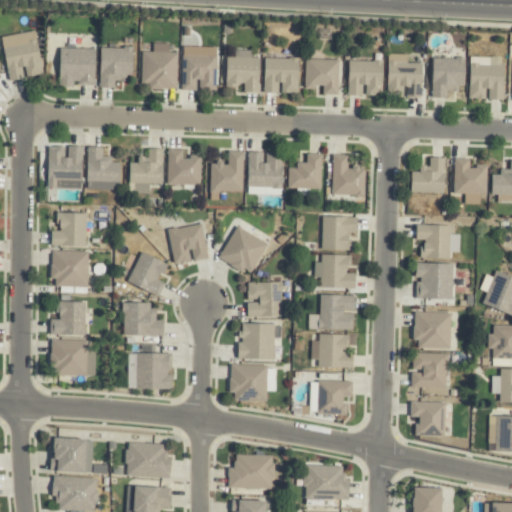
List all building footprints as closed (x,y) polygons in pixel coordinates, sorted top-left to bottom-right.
[(0,34),(5,78),(23,76),(23,74),(39,72),(34,30),(0,34)] [(176,51),(167,50),(168,42),(151,41),(151,50),(140,50),(139,82),(147,82),(147,86),(175,87),(176,51)] [(216,45),(181,44),(179,88),(196,88),(215,88),(216,45)] [(129,80),(130,46),(99,45),(97,85),(113,86),(113,79),(129,80)] [(93,46),(58,46),(59,84),(72,84),(72,82),(94,82),(93,46)] [(225,55),(224,84),(242,84),(242,90),(258,90),(258,56),(250,55),(250,49),(234,48),(233,55),(225,55)] [(385,93),(405,94),(405,95),(420,95),(421,61),(406,61),(406,52),(386,52),(385,93)] [(501,98),(502,55),(468,54),(467,96),(486,97),(486,98),(501,98)] [(263,55),(262,90),(278,91),(278,90),(296,91),(298,57),(263,55)] [(430,95),(446,96),(446,87),(463,87),(464,56),(431,55),(430,95)] [(303,86),(321,86),(321,93),(336,93),(337,58),(304,57),(303,86)] [(347,58),(346,93),(362,93),(380,93),(381,59),(347,58)] [(80,187),(81,144),(64,144),(64,145),(46,144),(45,186),(80,187)] [(118,160),(110,160),(110,154),(100,154),(100,145),(86,144),(84,187),(117,188),(118,160)] [(161,147),(146,146),(146,155),(136,155),(136,161),(127,161),(127,191),(148,192),(148,181),(161,182),(161,147)] [(165,182),(199,183),(199,154),(181,154),(181,147),(166,147),(165,182)] [(208,198),(217,199),(217,189),(241,190),(242,149),(227,149),(226,161),(209,160),(208,198)] [(281,151),(263,151),(263,150),(246,150),(245,192),(280,193),(281,151)] [(286,186),(296,187),(296,192),(308,193),(308,187),(319,187),(320,152),(305,151),(304,161),(294,160),(294,166),(286,166),(286,186)] [(347,153),(330,152),(330,193),(362,193),(363,164),(347,164),(347,153)] [(410,170),(409,190),(443,191),(444,156),(428,156),(428,164),(418,163),(418,170),(410,170)] [(485,164),(467,164),(467,157),(452,156),(451,192),(463,192),(463,202),(478,202),(479,192),(485,192),(485,164)] [(511,158),(509,159),(508,167),(498,167),(498,173),(490,173),(489,193),(498,193),(498,200),(511,200),(511,158)] [(49,244),(84,245),(84,211),(55,210),(55,229),(49,229),(49,244)] [(355,216),(321,214),(319,248),(348,249),(349,231),(355,231),(355,216)] [(205,256),(200,222),(166,228),(172,262),(205,256)] [(458,250),(458,232),(449,232),(449,223),(415,223),(414,238),(419,238),(419,256),(448,257),(448,250),(458,250)] [(218,257),(250,273),(265,240),(233,225),(218,257)] [(53,284),(86,285),(87,249),(50,249),(49,276),(54,277),(53,284)] [(157,278),(164,262),(139,250),(125,280),(157,295),(163,281),(157,278)] [(319,286),(353,287),(353,272),(347,272),(348,253),(319,252),(319,261),(313,261),(313,276),(319,276),(319,286)] [(414,296),(451,297),(452,262),(415,261),(414,278),(415,278),(414,296)] [(511,275),(494,269),(481,302),(511,314),(511,275)] [(245,315),(281,315),(280,280),(245,281),(246,299),(245,299),(245,315)] [(353,293),(318,293),(318,313),(307,313),(306,327),(351,328),(352,310),(353,310),(353,293)] [(48,333),(83,334),(83,300),(56,300),(55,318),(48,317),(48,333)] [(154,318),(155,302),(121,302),(120,333),(161,334),(162,318),(154,318)] [(448,348),(449,311),(413,310),(412,339),(416,339),(416,347),(448,348)] [(272,358),(273,322),(239,321),(238,357),(272,358)] [(511,323),(491,323),(491,332),(486,332),(486,348),(491,348),(490,357),(511,356),(511,323)] [(351,351),(346,351),(346,333),(317,332),(316,366),(351,366),(351,351)] [(85,339),(50,338),(49,372),(92,374),(93,346),(85,346),(85,339)] [(446,352),(411,351),(411,369),(410,369),(410,385),(444,386),(446,352)] [(169,352),(127,353),(127,361),(134,361),(134,388),(171,388),(171,372),(169,372),(169,352)] [(274,390),(274,364),(229,364),(228,391),(232,391),(232,400),(265,400),(265,390),(274,390)] [(490,375),(489,392),(498,392),(498,400),(511,400),(511,367),(498,367),(498,375),(490,375)] [(351,380),(308,379),(308,412),(344,412),(344,395),(351,395),(351,380)] [(444,401),(409,400),(409,415),(415,416),(414,434),(443,435),(444,401)] [(511,414),(494,414),(493,421),(487,421),(486,442),(494,442),(493,450),(511,450),(511,414)] [(47,470),(90,471),(91,437),(48,436),(47,470)] [(124,475),(168,476),(169,456),(164,455),(164,442),(125,441),(124,475)] [(272,454),(233,453),(232,466),(227,466),(226,486),(270,488),(272,454)] [(347,498),(347,477),(342,477),(342,464),(303,464),(303,497),(347,498)] [(96,476),(53,474),(52,508),(94,510),(96,476)] [(169,506),(169,485),(125,485),(124,511),(135,511),(134,511),(155,511),(155,506),(169,506)] [(440,511),(441,485),(411,485),(411,511),(440,511)] [(265,511),(265,499),(230,498),(230,511),(265,511)] [(511,511),(511,501),(481,501),(481,511),(511,511)]
